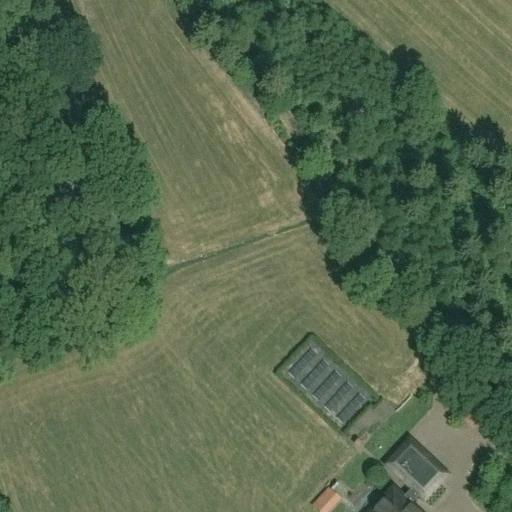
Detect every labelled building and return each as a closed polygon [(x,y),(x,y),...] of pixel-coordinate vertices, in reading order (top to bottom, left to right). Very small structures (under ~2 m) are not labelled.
[(485,417),(462,389),(449,399),(472,427),(485,417)] [(417,511),(411,506),(419,497),(422,500),(446,474),(410,441),(386,466),(411,490),(398,504),(391,497),(377,511),(417,511)] [(363,448),(357,443),(352,448),(358,453),(363,448)] [(329,492),(319,503),(329,511),(339,500),(329,492)] [(319,503),(314,508),(317,511),(328,511),(329,511),(319,503)]
